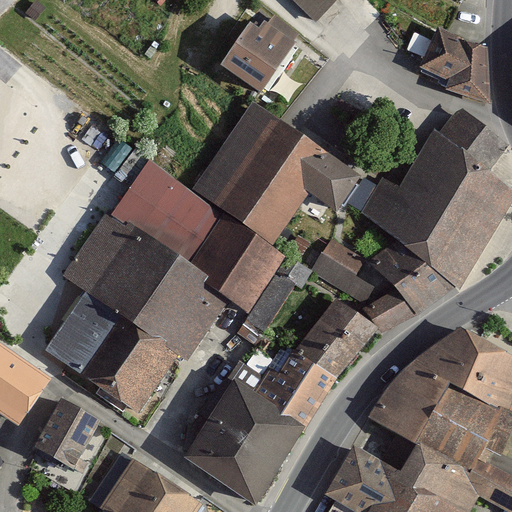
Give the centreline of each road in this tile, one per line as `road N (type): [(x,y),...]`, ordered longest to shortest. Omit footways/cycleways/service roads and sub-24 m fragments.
road 1 (residential): [(245,511),(60,384),(2,496),(5,511)]
road 2 (secondary): [(289,511),(370,380),(511,279)]
